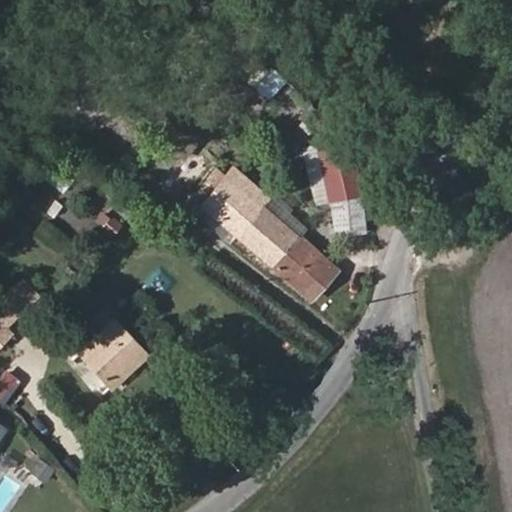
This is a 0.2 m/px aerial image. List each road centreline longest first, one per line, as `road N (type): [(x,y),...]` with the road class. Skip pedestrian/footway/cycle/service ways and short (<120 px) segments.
road 1 (residential): [(404,240),(318,420),(211,511)]
road 2 (residential): [(442,511),(415,367),(404,240)]
road 3 (residential): [(511,117),(421,205),(404,240)]
